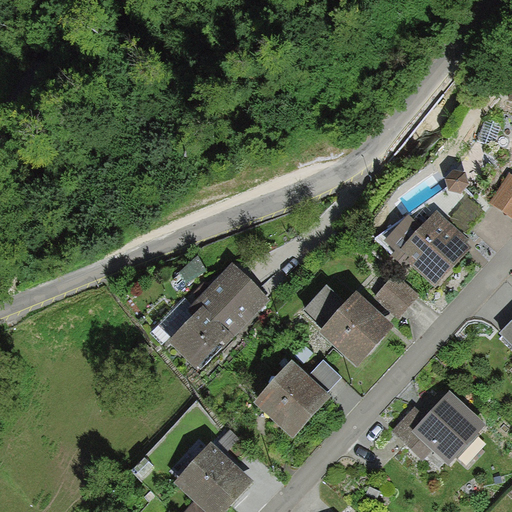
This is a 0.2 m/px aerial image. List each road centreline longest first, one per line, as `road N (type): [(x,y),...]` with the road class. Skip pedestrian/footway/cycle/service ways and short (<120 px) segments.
road 1 (residential): [(0,309),(301,194),(365,156),(494,0)]
road 2 (residential): [(270,511),(511,253)]
